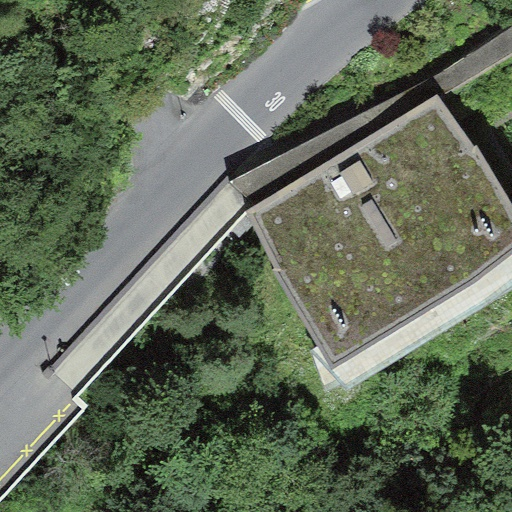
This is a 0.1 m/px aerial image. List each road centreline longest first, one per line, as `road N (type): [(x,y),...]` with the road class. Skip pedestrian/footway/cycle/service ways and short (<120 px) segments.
road 1 (tertiary): [(384,0),(241,112),(0,364)]
road 2 (track): [(160,0),(241,112)]
